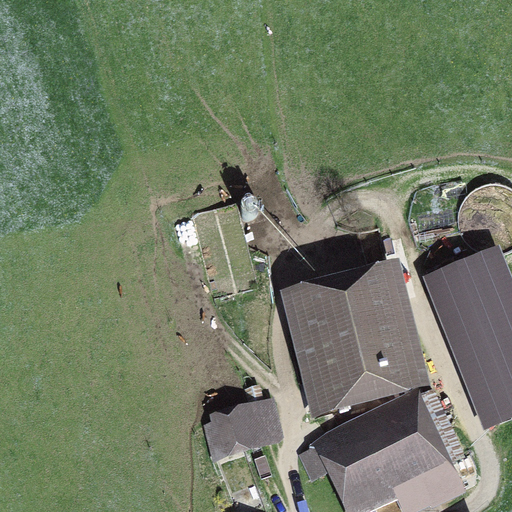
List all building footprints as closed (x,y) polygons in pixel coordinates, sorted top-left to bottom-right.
[(220,297),(260,286),(237,202),(197,213),(220,297)] [(511,414),(511,300),(496,259),(440,282),(495,421),(511,414)] [(414,390),(386,278),(297,300),(318,384),(299,388),(306,414),(324,410),(325,412),(414,390)] [(389,493),(393,491),(403,511),(415,511),(461,490),(449,465),(461,459),(434,404),(343,447),(339,440),(301,457),(313,483),(337,471),(355,509),(376,500),(380,508),(393,502),(389,493)] [(282,444),(273,408),(240,416),(241,421),(221,426),(222,429),(208,432),(213,453),(247,446),(248,453),(282,444)]
